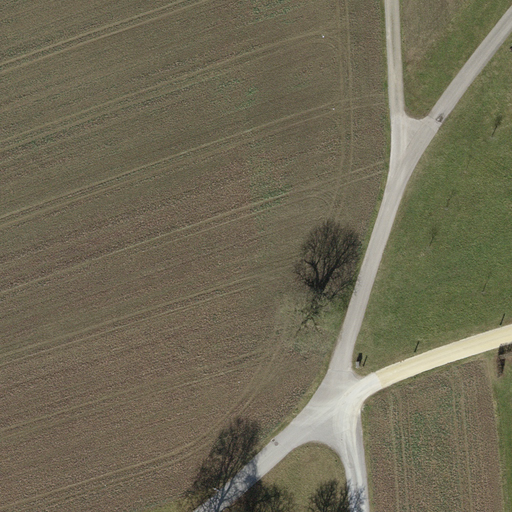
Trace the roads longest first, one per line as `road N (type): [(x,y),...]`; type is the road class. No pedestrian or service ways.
road 1 (track): [(337,403),(406,159),(511,13)]
road 2 (track): [(337,403),(511,325)]
road 3 (residential): [(210,511),(337,403)]
road 4 (track): [(406,159),(395,0)]
